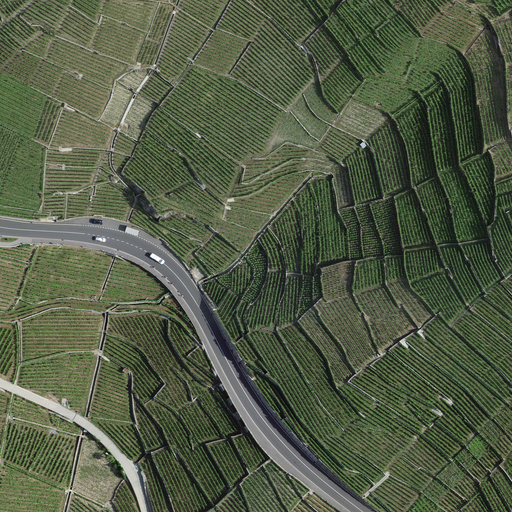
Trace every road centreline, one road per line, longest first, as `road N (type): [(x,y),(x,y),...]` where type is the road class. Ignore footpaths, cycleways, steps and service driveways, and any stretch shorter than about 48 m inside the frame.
road 1 (tertiary): [(0,227),(105,236),(155,256),(189,293),(271,429),(362,511)]
road 2 (track): [(146,511),(127,466),(98,432),(0,381)]
